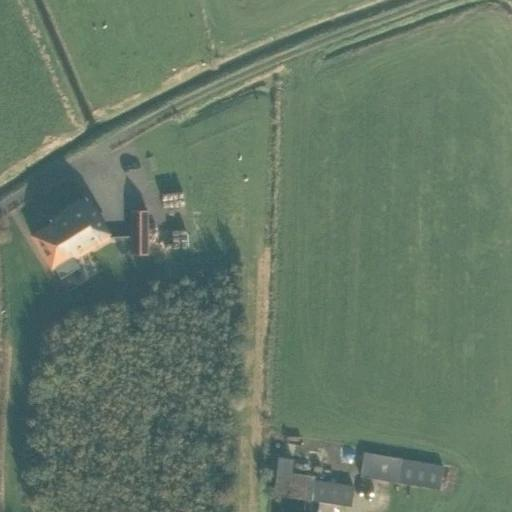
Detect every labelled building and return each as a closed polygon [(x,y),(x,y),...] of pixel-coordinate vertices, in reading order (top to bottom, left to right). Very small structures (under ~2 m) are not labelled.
[(30,236),(51,270),(53,268),(59,277),(68,272),(66,267),(111,239),(86,199),(49,222),(50,223),(30,236)] [(130,212),(130,255),(147,255),(147,212),(130,212)] [(359,477),(438,491),(442,467),(363,454),(359,477)] [(314,482),(314,478),(291,474),(288,498),(350,508),(353,487),(314,482)] [(375,497),(373,511),(408,511),(410,501),(375,497)]
